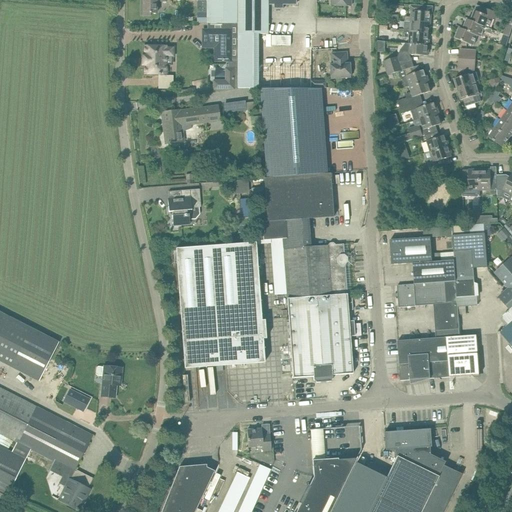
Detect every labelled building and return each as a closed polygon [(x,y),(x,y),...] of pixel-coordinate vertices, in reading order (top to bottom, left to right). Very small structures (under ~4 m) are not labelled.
[(143,0),(143,4),(141,4),(141,16),(151,16),(151,13),(156,13),(156,2),(166,2),(165,0),(143,0)] [(206,0),(206,1),(206,23),(237,23),(237,0),(206,0)] [(237,0),(237,23),(237,34),(258,34),(267,34),(268,4),(274,4),(274,8),(273,8),(273,9),(283,9),(283,8),(282,8),(282,4),(295,4),(295,0),(237,0)] [(405,17),(404,21),(410,22),(431,23),(431,18),(430,18),(430,12),(424,12),(425,6),(411,5),(410,11),(411,11),(411,17),(405,17)] [(471,21),(489,28),(493,18),(495,19),(497,13),(486,8),(483,14),(475,11),(471,21)] [(463,29),(463,30),(477,35),(477,36),(481,37),(483,31),(490,34),(492,29),(489,28),(471,21),(467,19),(467,20),(463,29)] [(509,36),(511,28),(511,20),(508,19),(505,28),(503,34),(509,36)] [(404,21),(404,32),(429,34),(429,28),(430,28),(431,23),(410,22),(404,21)] [(459,28),(455,38),(465,42),(473,46),(477,36),(477,35),(463,30),(463,29),(460,28),(459,28)] [(214,48),(214,61),(230,61),(230,30),(203,30),(203,48),(214,48)] [(404,32),(403,37),(409,38),(409,43),(429,45),(430,40),(428,40),(429,34),(404,32)] [(237,68),(237,88),(257,88),(257,66),(258,34),(237,34),(237,68)] [(506,47),(509,36),(503,34),(500,45),(506,47)] [(404,50),(403,56),(409,56),(409,55),(410,55),(427,56),(427,53),(429,53),(429,45),(409,43),(409,50),(404,50)] [(160,76),(160,74),(166,74),(166,56),(173,56),(173,47),(166,47),(166,46),(144,46),(144,56),(142,56),(142,65),(144,65),(144,74),(158,74),(158,76),(160,76)] [(331,53),(332,65),(329,65),(330,79),(350,78),(349,64),(347,64),(346,52),(331,53)] [(384,61),(386,69),(400,65),(398,57),(384,61)] [(474,70),(475,63),(459,62),(459,69),(463,69),(463,77),(454,79),(458,90),(476,84),(480,83),(477,72),(475,73),(474,70)] [(400,65),(386,69),(388,75),(393,74),(399,72),(402,71),(400,65)] [(257,66),(257,88),(310,88),(310,66),(300,66),(281,66),(257,66)] [(213,80),(213,89),(231,89),(237,89),(237,88),(237,68),(228,68),(225,68),(225,80),(222,80),(213,80)] [(406,76),(403,78),(405,88),(409,87),(429,80),(427,76),(426,76),(424,70),(411,74),(409,69),(404,70),(406,76)] [(407,98),(398,101),(400,108),(412,104),(410,98),(420,95),(431,91),(430,89),(431,88),(429,80),(409,87),(411,92),(405,94),(407,98)] [(478,91),(476,84),(458,90),(461,101),(464,100),(466,106),(475,103),(481,101),(480,97),(482,96),(481,90),(478,91)] [(321,89),(259,89),(266,178),(327,174),(321,89)] [(243,100),(223,104),(224,113),(245,110),(243,100)] [(256,109),(255,102),(253,102),(248,103),(245,103),(246,111),(256,109)] [(412,104),(400,108),(402,114),(411,111),(412,115),(414,121),(420,119),(439,113),(437,108),(436,109),(434,103),(424,106),(414,109),(412,104)] [(179,112),(179,111),(162,113),(166,143),(171,143),(172,144),(174,143),(174,142),(183,141),(181,125),(182,130),(185,133),(190,132),(192,129),(191,125),(189,124),(219,120),(217,107),(179,112)] [(511,113),(508,111),(501,119),(511,126),(511,113)] [(415,127),(408,129),(412,140),(423,136),(421,130),(441,124),(440,121),(441,121),(439,113),(420,119),(414,121),(413,121),(415,127)] [(511,133),(511,126),(501,119),(495,128),(509,138),(511,133)] [(509,138),(495,128),(489,137),(503,147),(509,138)] [(427,141),(430,152),(449,146),(448,141),(447,141),(445,135),(440,137),(438,131),(425,135),(427,141)] [(452,153),(449,146),(430,152),(432,157),(429,158),(428,161),(431,170),(447,164),(445,159),(451,157),(450,154),(452,153)] [(491,169),(479,170),(480,190),(486,190),(486,195),(497,194),(497,190),(497,175),(491,175),(491,169)] [(463,176),(463,186),(463,191),(469,190),(469,191),(480,190),(479,170),(468,170),(469,176),(463,176)] [(506,175),(497,175),(497,190),(503,190),(511,194),(511,172),(510,177),(506,175)] [(267,222),(261,222),(262,240),(282,239),(287,299),(347,294),(344,265),(345,265),(347,262),(347,257),(344,254),(343,244),(335,245),(333,243),(330,243),(328,245),(310,247),(309,237),(308,219),(333,217),(330,173),(327,174),(266,178),(264,178),(267,222)] [(229,182),(230,194),(249,193),(248,180),(229,182)] [(200,207),(199,189),(181,191),(181,198),(167,199),(168,212),(172,212),(172,216),(172,226),(189,225),(189,219),(195,219),(199,213),(199,207),(200,207)] [(250,199),(239,199),(240,207),(251,206),(250,199)] [(480,223),(480,215),(480,208),(474,208),(474,215),(467,215),(468,223),(480,223)] [(503,226),(510,233),(511,231),(511,226),(507,222),(503,226)] [(465,226),(452,226),(453,238),(454,251),(462,251),(472,250),(474,268),(485,268),(488,267),(488,266),(486,238),(485,236),(485,224),(465,226)] [(440,239),(453,238),(452,226),(439,227),(440,239)] [(413,263),(414,284),(456,281),(454,260),(441,261),(441,253),(432,254),(431,237),(400,239),(390,240),(392,265),(413,263)] [(255,243),(176,248),(185,368),(264,362),(255,243)] [(462,251),(454,251),(454,260),(456,281),(474,280),(474,268),(472,250),(462,251)] [(508,325),(511,321),(511,257),(494,273),(508,288),(498,297),(510,310),(503,316),(503,319),(508,325)] [(474,280),(456,281),(457,297),(477,296),(478,296),(477,286),(477,283),(475,282),(474,280)] [(414,284),(397,285),(399,307),(434,305),(436,331),(460,329),(458,306),(457,297),(456,281),(414,284)] [(347,294),(287,299),(291,349),(293,378),(313,377),(313,381),(314,381),(316,382),(316,383),(320,382),(321,381),(322,381),(325,380),(326,381),(326,382),(330,382),(330,381),(332,379),(332,375),(353,374),(350,344),(350,336),(355,336),(353,321),(349,321),(348,310),(353,310),(351,294),(347,294)] [(0,312),(0,361),(38,381),(58,342),(0,312)] [(511,322),(500,333),(511,345),(511,322)] [(460,336),(447,337),(449,361),(450,377),(474,376),(480,375),(479,369),(477,335),(460,336)] [(400,341),(398,341),(401,381),(430,379),(429,362),(449,361),(447,337),(400,341)] [(449,361),(429,362),(430,379),(450,377),(449,361)] [(102,377),(100,397),(115,398),(117,381),(121,382),(122,368),(103,366),(103,367),(98,367),(96,368),(96,374),(97,376),(102,377)] [(0,388),(0,433),(17,442),(11,454),(24,461),(30,449),(54,461),(70,470),(74,471),(74,470),(92,435),(0,388)] [(83,411),(89,399),(70,390),(64,402),(83,411)] [(262,451),(271,450),(270,434),(262,435),(261,429),(247,430),(248,447),(262,446),(262,451)] [(442,511),(461,474),(443,465),(445,462),(430,454),(429,447),(431,447),(430,429),(384,432),(385,450),(396,449),(397,456),(369,511),(442,511)] [(0,448),(0,480),(11,486),(24,461),(11,454),(0,448)] [(338,460),(338,458),(312,460),(313,477),(309,485),(307,484),(298,503),(300,504),(295,511),(330,511),(357,458),(338,460)] [(54,461),(49,470),(62,477),(59,483),(65,487),(58,500),(79,511),(86,496),(90,490),(89,490),(82,486),(70,480),(69,479),(69,480),(66,478),(70,470),(54,461)] [(194,511),(214,471),(206,467),(206,465),(179,467),(161,511),(194,511)] [(0,506),(6,496),(11,486),(0,480),(0,506)]
